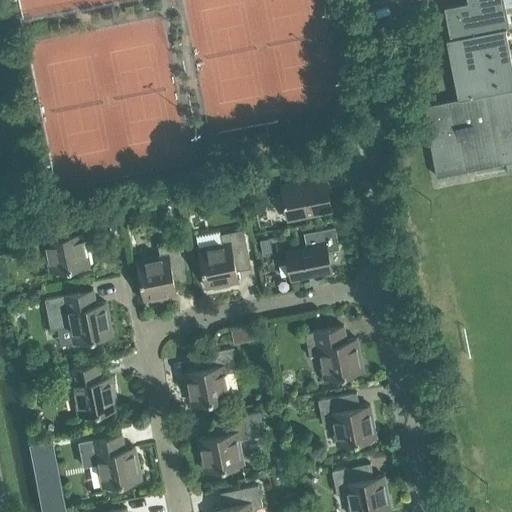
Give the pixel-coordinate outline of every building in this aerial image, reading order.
[(467,0),(468,2),(444,6),(451,38),(447,38),(458,98),(423,104),(437,175),(506,161),(509,173),(511,172),(511,60),(506,28),(510,27),(504,0),(467,0)] [(313,179),(282,185),(288,217),(332,208),(327,183),(339,181),(334,157),(309,162),(313,179)] [(32,225),(36,249),(46,247),(51,270),(56,269),(58,274),(70,271),(69,267),(90,263),(84,230),(73,232),(70,217),(32,225)] [(304,231),(307,245),(286,249),(292,277),(332,269),(328,250),(340,247),(336,225),(304,231)] [(221,233),(223,242),(199,247),(207,286),(239,279),(237,269),(252,266),(244,228),(221,233)] [(175,282),(190,279),(182,240),(159,245),(160,255),(137,259),(145,298),(177,292),(175,282)] [(92,337),(113,333),(106,300),(96,303),(93,288),(45,297),(51,328),(71,324),(74,341),(80,339),(80,344),(93,341),(92,337)] [(305,332),(310,355),(320,353),(324,377),(363,369),(357,337),(347,339),(344,324),(305,332)] [(257,325),(245,327),(246,334),(252,338),(259,336),(257,325)] [(193,354),(196,369),(185,371),(192,403),(231,395),(226,372),(236,370),(231,346),(193,354)] [(98,415),(97,411),(118,407),(112,375),(102,377),(98,362),(60,369),(65,393),(74,391),(79,415),(85,414),(86,418),(98,415)] [(40,372),(30,373),(32,383),(39,382),(41,379),(40,372)] [(318,399),(323,422),(333,420),(338,444),(376,436),(370,404),(360,406),(357,391),(318,399)] [(199,437),(205,470),(244,462),(239,438),(249,436),(264,433),(259,410),(244,413),(206,421),(209,435),(199,437)] [(84,440),(88,463),(98,461),(102,485),(108,484),(109,489),(121,486),(120,481),(141,477),(135,445),(125,447),(122,432),(84,440)] [(278,457),(281,470),(294,467),(291,454),(278,457)] [(332,469),(337,493),(347,491),(351,511),(362,511),(390,507),(384,474),(374,476),(371,462),(332,469)] [(220,491),(223,506),(213,508),(213,511),(253,511),(253,509),(263,507),(258,484),(220,491)]
